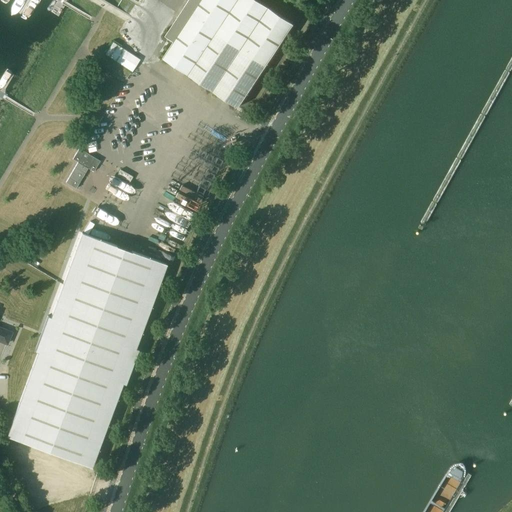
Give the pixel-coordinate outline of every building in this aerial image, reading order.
[(258,0),(190,0),(166,36),(175,41),(164,58),(238,107),(294,23),(258,0)] [(132,73),(140,61),(114,42),(105,55),(132,73)] [(100,161),(79,148),(73,159),(78,162),(66,182),(76,188),(88,168),(94,171),(100,161)] [(133,177),(120,170),(117,175),(129,182),(133,177)] [(175,199),(195,210),(203,196),(182,185),(175,199)] [(85,230),(92,233),(94,227),(88,224),(85,230)] [(137,348),(168,264),(83,233),(53,317),(50,316),(37,351),(40,352),(9,436),(94,467),(124,383),(127,384),(140,349),(137,348)] [(0,340),(9,344),(13,333),(0,327),(0,340)] [(30,498),(45,491),(41,481),(25,488),(30,498)]
